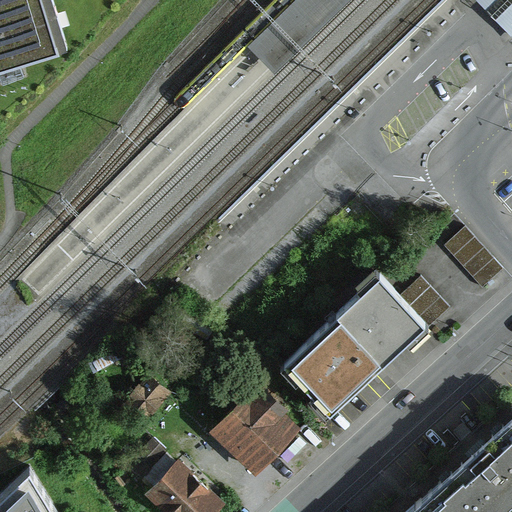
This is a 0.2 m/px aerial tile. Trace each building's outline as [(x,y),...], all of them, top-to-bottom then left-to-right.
[(38,0),(0,0),(0,62),(53,47),(38,0)] [(294,0),(249,45),(275,71),(347,0),(294,0)] [(511,0),(479,0),(511,32),(511,0)] [(505,269),(466,225),(444,244),(482,288),(505,269)] [(313,395),(326,410),(408,334),(412,339),(431,322),(382,269),(281,362),(296,378),(301,374),(317,391),(313,395)] [(173,386),(150,370),(126,404),(148,420),(173,386)] [(210,424),(257,468),(301,421),(285,406),(289,401),(265,377),(260,382),(255,377),(210,424)] [(511,511),(511,415),(420,497),(432,511),(511,511)] [(211,511),(225,497),(180,456),(148,491),(171,511),(211,511)] [(62,511),(29,457),(0,483),(0,511),(62,511)] [(432,511),(420,497),(403,511),(432,511)]
